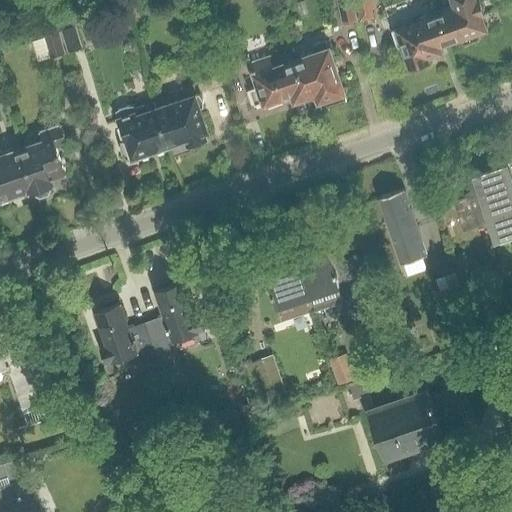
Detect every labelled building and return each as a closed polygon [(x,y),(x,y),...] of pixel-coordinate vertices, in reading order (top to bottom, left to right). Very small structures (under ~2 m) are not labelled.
[(48,0),(49,10),(62,8),(60,0),(48,0)] [(356,22),(351,0),(335,0),(342,26),(356,22)] [(373,18),(368,0),(354,0),(360,21),(373,18)] [(437,13),(437,15),(447,43),(470,35),(474,38),(482,35),(483,31),(485,30),(480,15),(484,13),(479,0),(451,0),(454,7),(437,13)] [(80,49),(68,10),(53,15),(65,54),(80,49)] [(437,46),(447,43),(437,15),(429,18),(428,16),(415,20),(415,23),(390,31),(396,48),(401,47),(409,70),(428,64),(426,58),(440,53),(437,46)] [(63,55),(56,30),(42,35),(50,59),(63,55)] [(236,65),(228,30),(214,33),(222,68),(236,65)] [(219,69),(214,45),(198,49),(203,72),(219,69)] [(328,49),(294,61),(306,98),(309,97),(310,98),(311,99),(313,100),(314,101),(316,101),(318,101),(318,102),(343,94),(336,73),(337,71),(335,63),(333,63),(328,49)] [(306,98),(294,61),(272,68),(269,59),(250,66),(257,86),(247,89),(253,105),(262,102),(263,104),(266,103),(266,105),(280,101),(280,98),(291,94),(294,101),(306,98)] [(198,94),(157,109),(169,145),(185,139),(188,147),(207,141),(204,133),(207,132),(201,113),(199,113),(197,109),(203,107),(203,99),(198,94)] [(169,145),(157,109),(149,111),(147,104),(134,108),(135,112),(118,118),(125,139),(120,141),(120,146),(122,154),(126,158),(131,156),(132,158),(169,145)] [(42,142),(21,149),(29,169),(27,170),(34,192),(35,195),(41,198),(49,195),(50,190),(49,187),(54,185),(52,179),(66,175),(57,148),(68,144),(62,125),(39,133),(42,142)] [(29,169),(21,149),(20,147),(1,153),(2,156),(0,156),(0,200),(30,190),(31,193),(34,192),(27,170),(29,169)] [(465,179),(468,188),(461,192),(462,196),(450,199),(451,201),(460,230),(488,221),(495,242),(511,236),(511,187),(505,166),(465,179)] [(404,189),(379,198),(402,264),(427,255),(404,189)] [(298,259),(295,260),(306,295),(311,308),(341,298),(336,285),(338,284),(336,278),(339,278),(337,273),(335,274),(331,265),(336,264),(336,254),(328,255),(326,251),(298,260),(298,259)] [(267,276),(261,280),(266,287),(270,286),(274,295),(271,296),(273,301),(275,300),(277,305),(292,300),(297,313),(311,308),(306,295),(295,260),(291,262),(291,263),(265,272),(267,276)] [(438,279),(446,300),(465,292),(456,271),(438,279)] [(161,318),(148,322),(159,358),(164,369),(173,366),(169,354),(173,353),(169,342),(206,329),(200,313),(195,315),(183,280),(172,284),(171,280),(155,285),(165,314),(160,316),(161,318)] [(405,343),(387,285),(381,287),(388,311),(385,312),(395,346),(405,343)] [(511,308),(511,290),(461,307),(466,324),(511,308)] [(152,373),(164,369),(159,358),(148,322),(136,326),(136,324),(130,326),(120,297),(105,303),(106,307),(96,311),(107,344),(101,346),(107,363),(144,350),(152,373)] [(452,323),(465,320),(462,309),(449,312),(452,323)] [(17,333),(0,338),(0,372),(9,370),(10,371),(12,370),(26,413),(43,408),(43,410),(56,406),(49,385),(34,341),(30,328),(17,333)] [(347,354),(329,360),(338,385),(365,375),(361,365),(352,368),(347,354)] [(283,389),(271,357),(244,367),(256,399),(283,389)] [(363,381),(351,386),(355,399),(368,394),(363,381)] [(457,417),(473,411),(464,384),(430,396),(428,389),(369,410),(385,458),(445,437),(436,411),(453,405),(457,417)] [(255,401),(244,405),(250,421),(262,416),(255,401)] [(511,470),(511,437),(510,431),(496,435),(508,471),(511,470)] [(37,511),(34,501),(37,499),(29,476),(19,479),(13,460),(0,464),(0,479),(7,477),(10,484),(0,487),(0,511),(37,511)]
